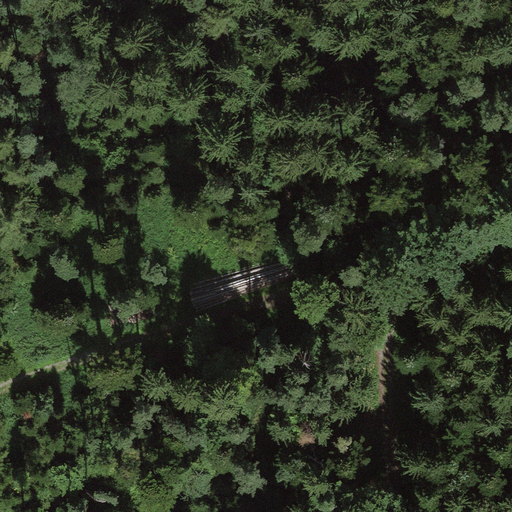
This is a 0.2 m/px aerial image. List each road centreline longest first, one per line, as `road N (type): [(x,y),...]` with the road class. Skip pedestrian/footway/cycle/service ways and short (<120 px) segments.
road 1 (track): [(511,217),(383,284),(96,353),(0,406)]
road 2 (track): [(383,284),(387,511)]
